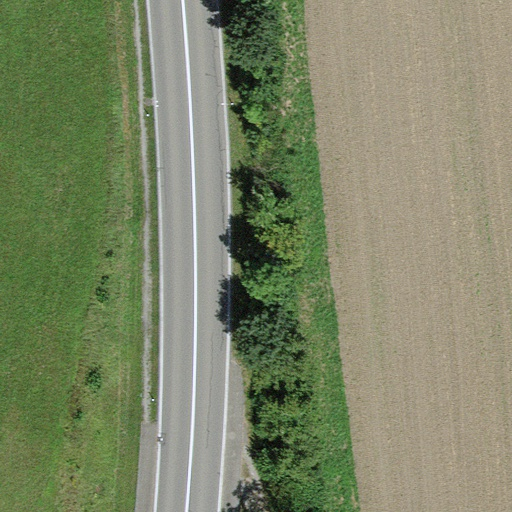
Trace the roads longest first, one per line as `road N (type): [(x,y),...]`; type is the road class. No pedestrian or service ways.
road 1 (secondary): [(185,511),(197,335),(183,0)]
road 2 (track): [(261,511),(219,430),(193,406)]
